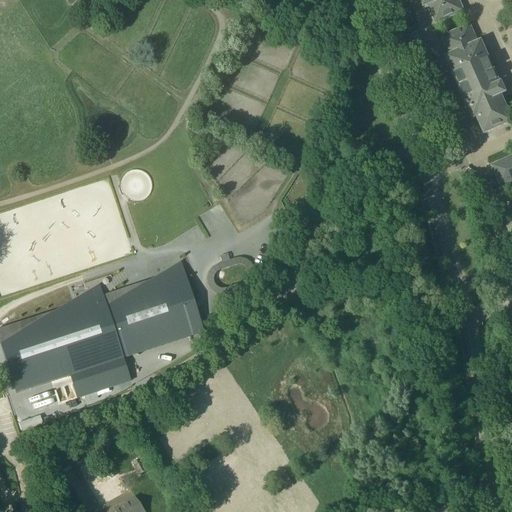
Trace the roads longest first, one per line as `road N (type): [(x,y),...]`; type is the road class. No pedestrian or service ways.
road 1 (unclassified): [(24,511),(13,446),(166,378),(275,307),(345,177),(419,148)]
road 2 (unclassified): [(503,511),(464,296),(419,148)]
road 3 (unclassified): [(419,148),(368,0)]
